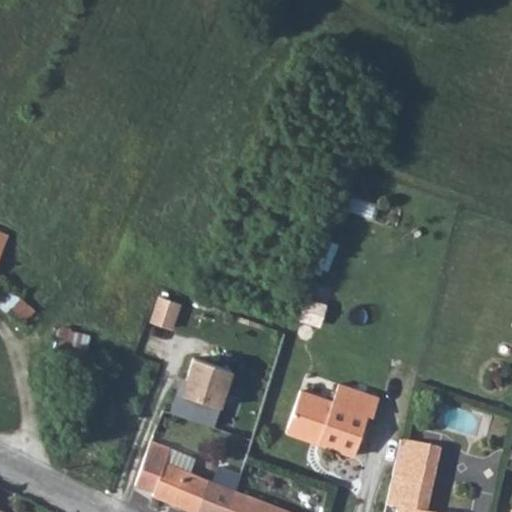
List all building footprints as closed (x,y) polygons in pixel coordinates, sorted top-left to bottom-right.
[(175,327),(183,300),(159,294),(152,320),(175,327)] [(48,368),(79,375),(87,337),(58,329),(54,352),(51,351),(48,368)] [(232,377),(195,363),(183,398),(177,395),(169,416),(212,432),(232,377)] [(283,429),(315,441),(314,444),(350,458),(364,419),(367,420),(375,401),(334,386),(327,404),(297,393),(283,429)] [(225,511),(233,492),(239,475),(218,468),(213,482),(165,463),(170,449),(151,441),(134,486),(153,493),(152,497),(188,511),(225,511)] [(423,511),(436,452),(397,443),(382,510),(393,511),(423,511)] [(225,511),(288,511),(233,492),(225,511)]
